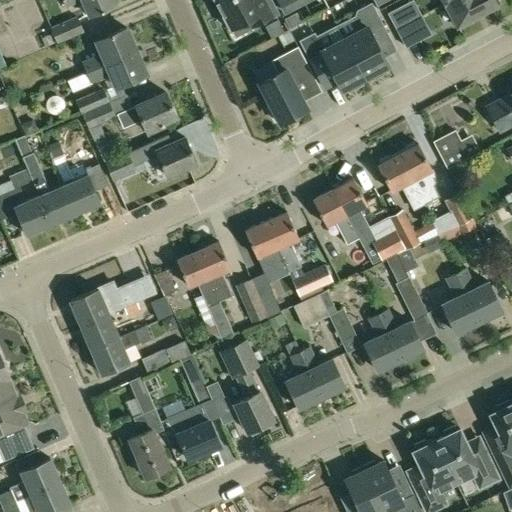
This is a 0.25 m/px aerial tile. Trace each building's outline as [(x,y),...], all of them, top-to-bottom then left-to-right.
[(82,0),(89,15),(116,3),(114,0),(62,0),(66,6),(79,0),(82,0)] [(269,0),(215,0),(220,10),(217,12),(224,26),(228,24),(230,28),(247,19),(251,27),(276,13),(269,0)] [(278,0),(285,13),(306,2),(305,0),(278,0)] [(449,0),(445,3),(458,28),(477,18),(475,15),(499,2),(497,0),(449,0)] [(387,34),(371,3),(357,10),(355,17),(361,29),(344,37),(365,77),(370,75),(372,79),(385,72),(383,68),(388,65),(379,48),(381,47),(382,44),(379,39),(387,34)] [(410,22),(401,5),(387,12),(396,29),(410,22)] [(57,43),(84,32),(77,15),(50,27),(57,43)] [(283,32),(276,20),(264,27),(270,39),(283,32)] [(410,22),(396,29),(405,46),(419,39),(410,22)] [(96,39),(101,52),(82,60),(86,72),(136,51),(126,27),(96,39)] [(360,80),(365,77),(344,37),(321,50),(312,33),(300,40),(325,88),(338,81),(342,89),(347,87),(349,91),(362,84),(360,80)] [(311,70),(297,46),(271,60),(277,71),(258,81),(271,104),(267,106),(275,120),(278,119),(280,122),(307,108),(294,84),(301,80),(299,76),(311,70)] [(62,49),(49,56),(55,66),(68,60),(62,49)] [(110,73),(116,87),(146,74),(136,51),(86,72),(67,80),(72,91),(91,83),(91,81),(110,73)] [(103,88),(76,99),(82,113),(108,101),(103,89),(103,88)] [(132,106),(117,113),(124,127),(141,119),(146,129),(147,132),(164,124),(163,123),(176,117),(165,92),(132,106)] [(511,93),(488,106),(500,129),(511,122),(511,93)] [(108,101),(82,113),(88,128),(100,123),(115,116),(108,101)] [(100,123),(88,128),(98,150),(110,146),(100,123)] [(447,168),(480,151),(471,134),(461,140),(455,129),(433,141),(447,168)] [(28,167),(27,168),(32,181),(38,194),(50,223),(75,213),(63,184),(50,190),(34,152),(32,152),(25,135),(16,139),(28,167)] [(167,175),(196,162),(185,137),(155,150),(167,175)] [(407,149),(398,154),(424,203),(438,195),(433,185),(439,182),(418,143),(415,145),(414,141),(405,146),(407,149)] [(74,162),(69,151),(51,158),(56,170),(74,162)] [(127,151),(104,162),(113,181),(136,171),(127,151)] [(380,163),(378,164),(391,190),(401,185),(413,208),(424,203),(398,154),(389,158),(387,155),(379,160),(380,163)] [(8,176),(13,187),(8,190),(27,233),(50,223),(38,194),(25,199),(20,186),(32,181),(27,168),(8,176)] [(100,202),(87,174),(63,184),(75,213),(100,202)] [(353,177),(333,188),(358,237),(361,243),(370,261),(373,265),(384,259),(385,258),(396,252),(404,249),(394,228),(386,233),(374,239),(369,228),(358,207),(366,203),(353,177)] [(333,188),(312,199),(326,224),(334,220),(346,243),(358,237),(333,188)] [(4,191),(0,192),(0,217),(0,219),(14,214),(4,191)] [(452,215),(434,225),(438,234),(470,219),(457,193),(444,200),(452,215)] [(388,216),(394,228),(404,249),(409,247),(423,241),(437,234),(438,234),(434,225),(433,222),(414,232),(402,209),(388,216)] [(301,274),(298,267),(301,265),(290,241),(298,238),(287,211),(266,220),(289,273),(288,273),(299,296),(332,281),(324,263),(301,274)] [(470,219),(438,234),(441,241),(474,226),(470,219)] [(256,256),(257,256),(263,268),(270,264),(276,278),(288,273),(289,273),(266,220),(245,229),(256,256)] [(437,234),(423,241),(428,252),(442,246),(437,234)] [(511,264),(511,251),(504,256),(493,234),(485,238),(501,270),(511,264)] [(233,295),(222,271),(230,268),(219,241),(198,250),(220,301),(233,295)] [(404,249),(396,252),(406,272),(418,266),(409,247),(404,249)] [(222,339),(234,333),(220,301),(198,250),(177,259),(188,286),(197,282),(222,339)] [(511,264),(501,270),(511,290),(511,264)] [(456,273),(479,321),(502,309),(488,281),(475,287),(465,268),(456,273)] [(166,269),(154,275),(164,295),(176,290),(166,269)] [(264,311),(278,305),(264,273),(250,279),(264,311)] [(479,321),(456,273),(446,277),(455,297),(442,303),(455,332),(479,321)] [(427,313),(408,276),(395,283),(413,320),(427,313)] [(250,279),(250,278),(235,284),(252,322),(266,316),(264,311),(250,279)] [(80,325),(109,312),(98,288),(70,300),(80,325)] [(303,327),(328,315),(318,293),(293,305),(303,327)] [(346,352),(361,345),(342,308),(328,315),(346,352)] [(378,313),(400,358),(423,347),(410,320),(396,327),(388,309),(378,313)] [(109,312),(80,325),(91,349),(119,336),(109,312)] [(273,327),(285,322),(280,312),(268,318),(273,327)] [(400,358),(378,313),(369,318),(377,336),(364,343),(377,370),(400,358)] [(145,325),(119,336),(91,349),(101,373),(130,361),(125,349),(139,342),(140,345),(151,339),(145,325)] [(171,362),(190,354),(184,340),(141,358),(147,372),(171,362)] [(248,431),(250,430),(251,434),(264,428),(263,424),(273,419),(259,390),(258,391),(249,370),(259,365),(247,340),(222,352),(234,377),(236,376),(245,397),(234,402),(248,431)] [(300,351),(321,396),(345,385),(332,358),(318,365),(309,346),(300,351)] [(321,396),(300,351),(290,356),(299,374),(285,380),(298,407),(321,396)] [(0,380),(9,377),(0,356),(0,380)] [(198,368),(186,373),(200,406),(212,400),(206,385),(198,368)] [(9,377),(0,380),(0,434),(8,431),(10,436),(2,453),(5,460),(33,448),(26,432),(24,433),(20,426),(27,423),(7,378),(9,377)] [(139,473),(143,471),(145,476),(169,466),(154,433),(163,429),(142,378),(130,383),(143,414),(133,418),(140,433),(129,438),(138,460),(134,461),(139,473)] [(224,396),(217,381),(206,385),(212,400),(222,424),(237,417),(226,395),(224,396)] [(511,400),(489,410),(491,414),(489,415),(496,429),(483,435),(508,488),(511,485),(511,400)] [(209,419),(202,422),(196,406),(165,419),(173,436),(177,434),(187,458),(220,444),(209,419)] [(436,440),(456,482),(471,474),(478,489),(501,478),(482,438),(469,444),(461,428),(458,429),(457,426),(446,431),(447,434),(436,440)] [(456,482),(436,440),(425,445),(423,441),(412,446),(414,450),(411,451),(419,468),(406,474),(424,511),(430,511),(449,503),(441,489),(456,482)] [(31,494),(61,481),(50,458),(21,470),(25,480),(9,487),(9,489),(0,493),(0,503),(1,507),(16,501),(31,494)] [(374,460),(362,466),(384,511),(394,505),(397,511),(421,511),(413,493),(402,499),(384,460),(376,464),(374,460)] [(380,511),(384,511),(362,466),(351,471),(353,475),(345,478),(360,511),(380,511)] [(61,481),(31,494),(38,511),(54,511),(71,505),(61,481)] [(511,486),(503,491),(508,506),(511,505),(511,486)] [(20,511),(16,501),(1,507),(3,511),(20,511)]
